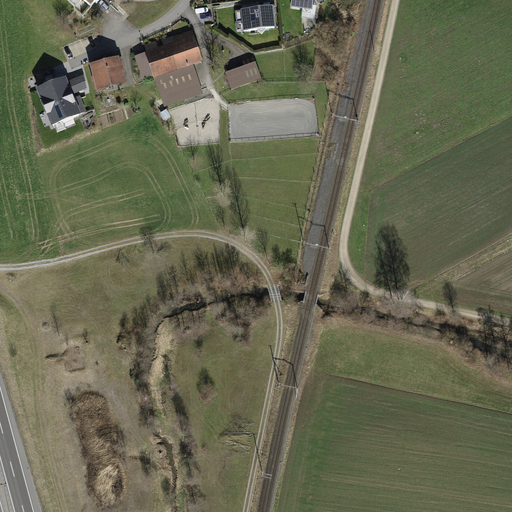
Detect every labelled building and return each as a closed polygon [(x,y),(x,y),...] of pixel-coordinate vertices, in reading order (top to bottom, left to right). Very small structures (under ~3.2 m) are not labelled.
[(292,0),(292,7),(303,9),(307,5),(312,6),(312,0),(292,0)] [(255,10),(242,11),(245,31),(257,30),(262,34),(266,29),(274,28),(272,8),(263,9),(259,5),(255,10)] [(182,42),(146,54),(154,78),(155,78),(164,105),(200,92),(191,65),(201,61),(191,32),(180,36),(182,42)] [(105,65),(94,68),(97,78),(99,77),(102,87),(121,82),(119,72),(122,71),(121,65),(117,66),(116,60),(105,63),(105,65)] [(255,63),(225,73),(231,89),(261,79),(255,63)] [(64,79),(38,89),(53,125),(79,115),(79,114),(85,112),(77,92),(70,95),(64,79)]
